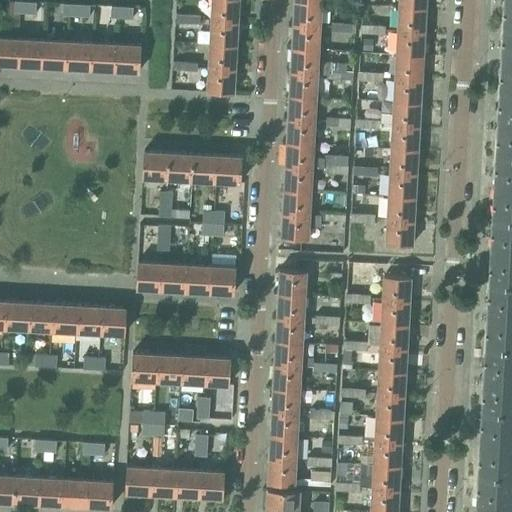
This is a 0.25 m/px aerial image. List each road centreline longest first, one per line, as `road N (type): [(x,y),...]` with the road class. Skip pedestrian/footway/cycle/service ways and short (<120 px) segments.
road 1 (residential): [(437,511),(466,0)]
road 2 (residential): [(276,0),(250,511)]
